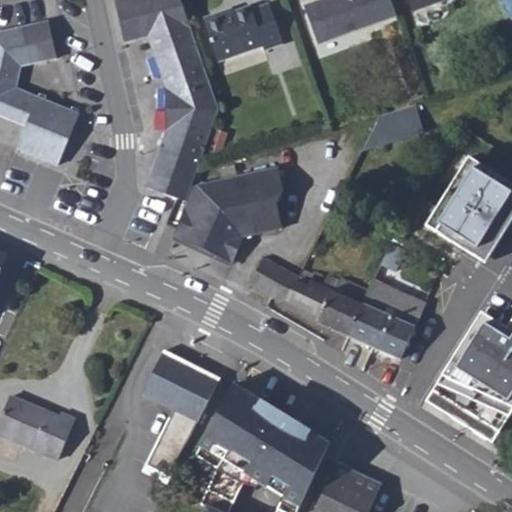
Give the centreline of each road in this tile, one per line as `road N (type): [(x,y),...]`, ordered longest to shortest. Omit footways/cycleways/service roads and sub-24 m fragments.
road 1 (secondary): [(99,263),(249,331),(397,422)]
road 2 (residential): [(99,263),(123,190),(122,144),(91,0)]
road 3 (residential): [(511,266),(500,285),(472,294),(397,422)]
road 4 (secondary): [(397,422),(511,496)]
